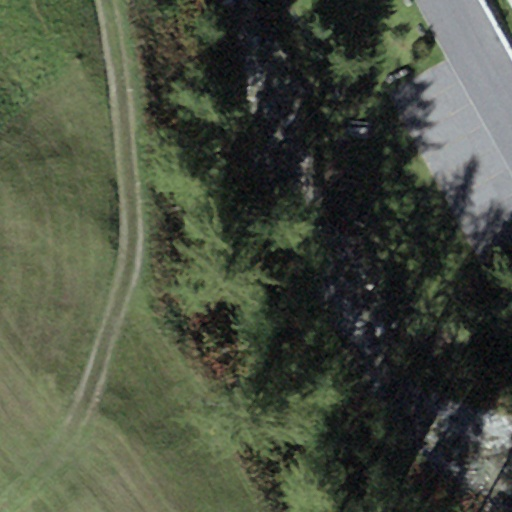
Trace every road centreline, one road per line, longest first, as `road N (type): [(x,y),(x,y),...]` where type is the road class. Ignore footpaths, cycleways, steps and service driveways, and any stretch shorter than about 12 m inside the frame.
road 1 (track): [(0,507),(77,431),(122,240),(111,0)]
road 2 (residential): [(453,0),(511,108)]
